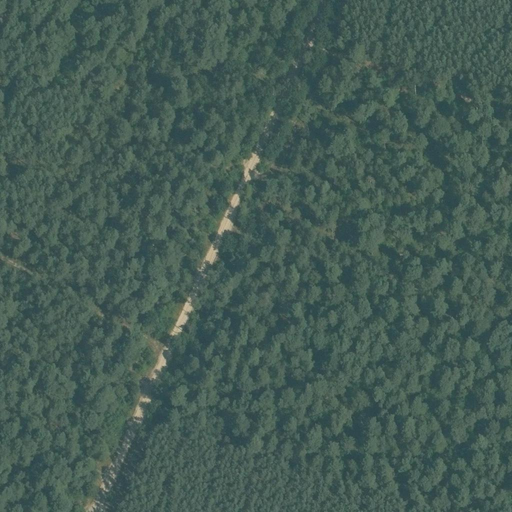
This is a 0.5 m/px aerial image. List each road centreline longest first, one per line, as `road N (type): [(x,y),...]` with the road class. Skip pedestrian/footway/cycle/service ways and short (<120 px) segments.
road 1 (track): [(136,425),(327,0)]
road 2 (track): [(136,425),(406,511)]
